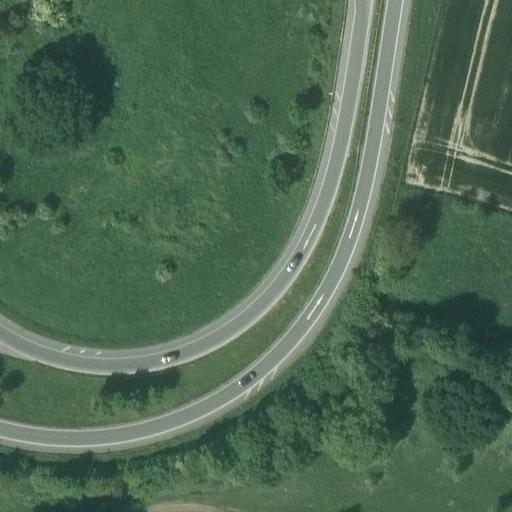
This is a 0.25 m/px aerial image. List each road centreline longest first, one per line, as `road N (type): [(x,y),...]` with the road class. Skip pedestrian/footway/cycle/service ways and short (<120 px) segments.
road 1 (motorway): [(0,427),(86,436),(140,428),(227,393),(292,339),(322,297),(363,185),(395,0)]
road 2 (motorway): [(361,0),(327,189),(271,291),(231,329),(183,350),(84,365),(42,355),(0,329)]
